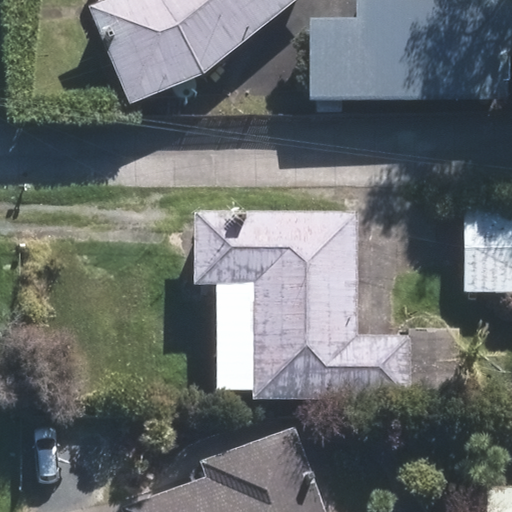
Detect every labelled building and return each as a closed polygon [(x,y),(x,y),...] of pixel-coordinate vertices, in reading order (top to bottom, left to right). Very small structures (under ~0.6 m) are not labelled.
[(113,105),(186,76),(279,0),(141,0),(80,25),(113,105)] [(492,103),(490,10),(341,12),(342,40),(299,41),(299,105),(492,103)] [(511,219),(458,219),(457,291),(511,291),(511,219)] [(332,233),(187,233),(187,289),(242,290),(241,396),(381,397),(381,352),(332,352),(332,233)] [(295,511),(271,446),(191,475),(197,494),(147,511),(295,511)] [(511,511),(511,501),(478,501),(477,511),(511,511)]
